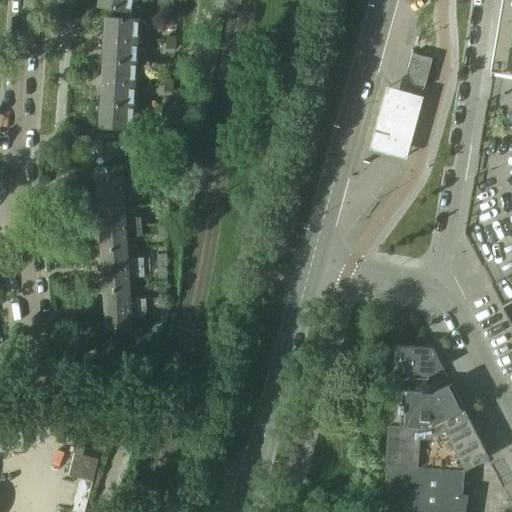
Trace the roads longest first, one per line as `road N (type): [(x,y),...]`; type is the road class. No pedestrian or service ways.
road 1 (unclassified): [(437,290),(485,0)]
road 2 (secondary): [(312,265),(387,0)]
road 3 (secondary): [(253,470),(312,265)]
road 4 (residential): [(19,199),(26,0)]
road 5 (unclassified): [(437,290),(511,430)]
road 6 (residential): [(38,356),(19,199)]
road 7 (unclassified): [(312,265),(437,290)]
